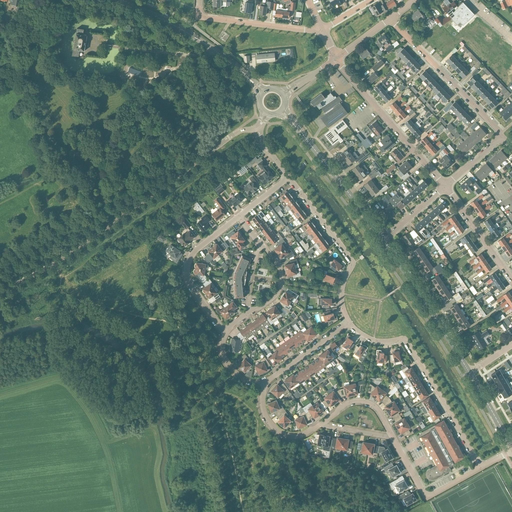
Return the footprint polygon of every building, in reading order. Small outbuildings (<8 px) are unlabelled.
[(10,0),(10,3),(10,4),(17,5),(16,8),(15,8),(14,12),(20,13),(22,0),(10,0)] [(341,2),(344,1),(343,0),(335,0),(330,3),(333,9),(341,4),(341,2)] [(392,0),(386,4),(388,8),(390,11),(397,6),(395,4),(393,0),(392,0)] [(260,6),(260,9),(259,14),(265,15),(266,7),(268,8),(272,9),(273,2),(267,1),(266,4),(263,3),(262,7),(260,6)] [(245,2),(244,12),(251,13),(252,3),(245,2)] [(283,9),(282,17),(289,18),(290,12),(290,10),(294,11),(295,3),(291,2),(291,7),(288,6),(288,9),(286,9),(283,9)] [(440,16),(435,20),(438,24),(440,27),(449,21),(451,19),(457,25),(460,22),(463,25),(474,15),(474,14),(473,15),(462,4),(463,3),(463,2),(462,3),(459,6),(457,7),(454,2),(451,4),(449,5),(448,4),(446,6),(446,5),(443,8),(445,12),(445,13),(447,16),(445,18),(443,19),(440,16)] [(275,16),(282,17),(283,9),(282,8),(279,8),(279,4),(274,3),(273,10),(276,10),(275,16)] [(383,12),(384,11),(387,10),(384,4),(381,6),(383,8),(381,10),(378,4),(372,7),(376,16),(383,12)] [(414,21),(421,16),(423,19),(425,17),(422,13),(421,14),(418,10),(415,12),(416,13),(411,16),(414,21)] [(84,30),(79,29),(77,28),(72,55),(79,57),(80,50),(84,51),(85,45),(86,42),(87,36),(83,35),(84,30)] [(387,45),(389,43),(387,40),(388,40),(384,35),(378,39),(380,41),(376,44),(380,48),(383,46),(382,44),(384,42),(387,45)] [(362,59),(368,55),(370,58),(373,56),(370,53),(366,48),(362,51),(361,51),(362,51),(359,53),(359,54),(362,59)] [(397,54),(398,54),(397,55),(398,57),(399,56),(402,59),(408,53),(403,48),(397,54)] [(506,67),(511,61),(511,51),(510,50),(499,61),(506,67)] [(412,57),(408,53),(402,59),(406,63),(412,57)] [(274,54),(257,55),(258,62),(270,61),(275,61),(274,54)] [(452,55),(449,57),(446,61),(450,65),(456,59),(452,55)] [(406,67),(408,65),(411,67),(416,62),(412,57),(406,63),(404,65),(406,67)] [(470,71),(469,73),(472,73),(481,64),(475,58),(473,60),(477,63),(469,70),(470,71)] [(456,59),(450,65),(454,69),(460,64),(456,59)] [(381,60),(372,68),(375,71),(384,64),(381,60)] [(421,66),(416,62),(411,67),(415,72),(421,66)] [(460,64),(454,69),(459,74),(465,68),(460,64)] [(465,68),(459,74),(463,78),(469,73),(465,68)] [(394,73),(391,70),(385,76),(387,79),(394,73)] [(371,75),(367,79),(371,83),(375,80),(378,77),(377,75),(378,74),(377,72),(376,72),(376,71),(375,72),(373,74),(371,75)] [(425,71),(421,74),(419,76),(423,81),(429,75),(425,71)] [(161,79),(165,85),(175,78),(171,72),(161,79)] [(433,79),(429,75),(423,81),(428,85),(433,79)] [(473,76),(470,78),(467,82),(471,86),(477,81),(473,76)] [(386,86),(384,84),(387,81),(385,79),(374,88),(378,93),(386,86)] [(433,79),(428,85),(432,90),(438,84),(433,79)] [(477,81),(471,86),(475,91),(481,85),(477,81)] [(378,93),(382,98),(387,94),(387,93),(385,91),(391,86),(391,85),(389,83),(386,86),(378,93)] [(442,88),(438,84),(432,90),(436,94),(442,88)] [(481,85),(475,91),(480,95),(485,90),(481,85)] [(386,102),(390,99),(391,98),(389,95),(395,90),(393,88),(387,93),(387,94),(382,98),(386,102)] [(436,94),(441,98),(446,93),(442,88),(436,94)] [(510,94),(505,88),(503,90),(501,92),(506,97),(510,94)] [(485,90),(480,95),(484,100),(490,94),(485,90)] [(321,93),(310,101),(311,102),(313,106),(314,107),(316,105),(317,105),(319,109),(321,107),(322,108),(321,108),(325,113),(325,112),(326,114),(321,118),(326,126),(328,128),(348,113),(341,103),(340,102),(341,101),(342,101),(339,96),(336,98),(335,99),(334,97),(331,93),(330,93),(330,94),(328,96),(325,98),(321,93)] [(451,97),(446,93),(441,98),(445,103),(451,97)] [(490,94),(484,100),(488,104),(494,98),(490,94)] [(420,105),(421,107),(423,105),(417,98),(413,102),(416,104),(417,103),(420,105)] [(494,98),(488,104),(493,109),(498,103),(494,98)] [(394,111),(398,115),(402,111),(400,109),(406,103),(404,101),(398,106),(398,107),(394,111)] [(390,106),(394,111),(398,107),(398,106),(394,102),(390,106)] [(455,102),(451,105),(449,107),(454,111),(459,106),(455,102)] [(402,120),(405,117),(406,116),(404,113),(410,108),(409,106),(402,111),(398,115),(402,120)] [(464,110),(459,106),(454,111),(458,116),(464,110)] [(511,115),(505,108),(499,113),(506,120),(511,115)] [(468,115),(464,110),(458,116),(462,120),(468,115)] [(405,124),(409,128),(414,124),(412,122),(418,116),(416,114),(405,124)] [(467,125),(469,123),(472,119),(468,115),(462,120),(467,125)] [(330,132),(328,134),(329,136),(327,138),(332,145),(339,141),(333,133),(345,123),(342,120),(340,122),(332,128),(329,131),(330,132)] [(370,136),(365,140),(361,143),(366,149),(370,146),(381,136),(379,134),(383,130),(375,122),(369,128),(375,135),(372,138),(370,136)] [(418,129),(413,133),(417,138),(422,133),(419,131),(426,125),(424,123),(418,129)] [(418,129),(414,124),(409,128),(413,133),(418,129)] [(474,132),(481,139),(486,135),(480,127),(474,132)] [(452,130),(450,132),(456,138),(460,135),(457,131),(455,133),(452,130)] [(431,132),(424,138),(420,141),(424,146),(429,142),(432,140),(430,137),(433,134),(431,132)] [(475,144),(481,139),(474,132),(469,137),(475,144)] [(388,151),(391,148),(395,144),(392,140),(391,141),(390,140),(391,139),(387,135),(380,141),(383,145),(379,149),(383,153),(387,149),(388,151)] [(475,144),(469,137),(463,142),(470,149),(475,144)] [(429,142),(424,146),(428,151),(433,146),(429,142)] [(464,154),(470,149),(463,142),(458,147),(464,154)] [(433,146),(428,151),(432,155),(437,151),(433,146)] [(438,161),(446,170),(451,165),(453,164),(450,160),(451,160),(451,158),(447,154),(451,151),(447,147),(443,149),(439,153),(443,157),(438,161)] [(340,154),(344,159),(351,154),(347,149),(340,154)] [(396,149),(392,152),(389,155),(397,163),(403,157),(396,149)] [(351,154),(344,159),(348,165),(355,160),(356,162),(358,161),(364,157),(362,154),(359,157),(354,151),(351,154)] [(495,156),(502,163),(507,158),(501,151),(495,156)] [(371,155),(369,153),(364,157),(358,161),(360,164),(371,155)] [(502,163),(495,156),(490,161),(496,168),(502,163)] [(255,157),(246,164),(248,167),(257,160),(255,157)] [(258,164),(262,169),(263,172),(262,171),(258,175),(258,176),(259,177),(264,184),(265,184),(266,184),(267,182),(267,181),(273,177),(268,170),(265,167),(267,165),(263,161),(258,164)] [(407,161),(403,164),(398,168),(404,175),(401,177),(404,180),(409,175),(407,173),(413,167),(407,161)] [(486,164),(480,169),(487,176),(489,174),(490,176),(494,173),(486,164)] [(365,169),(364,168),(363,166),(361,167),(359,165),(352,170),(356,175),(365,169)] [(387,174),(391,172),(396,167),(394,165),(388,170),(387,169),(385,171),(387,174)] [(244,166),(237,171),(240,175),(247,170),(246,169),(244,166)] [(367,175),(365,173),(368,170),(366,167),(364,168),(365,169),(356,175),(360,180),(367,175)] [(381,168),(376,172),(370,177),(372,179),(378,175),(379,177),(384,172),(381,168)] [(487,176),(480,169),(475,174),(481,181),(487,176)] [(249,194),(249,195),(254,191),(254,192),(258,189),(254,185),(257,183),(252,177),(249,179),(252,182),(244,188),(246,191),(246,192),(248,194),(249,194)] [(419,193),(424,189),(419,185),(417,187),(415,184),(414,184),(409,178),(407,179),(415,189),(419,193)] [(469,179),(460,186),(462,189),(463,189),(465,191),(467,190),(469,192),(470,193),(474,189),(471,186),(473,184),(469,179)] [(364,185),(368,191),(375,185),(371,180),(364,185)] [(419,185),(424,189),(428,185),(424,181),(419,185)] [(478,194),(484,189),(482,186),(481,187),(476,181),(474,183),(474,184),(479,189),(476,191),(478,194)] [(415,189),(413,191),(410,188),(407,185),(406,185),(404,182),(402,184),(410,193),(414,197),(419,193),(415,189)] [(220,183),(214,188),(219,195),(222,193),(219,189),(222,187),(223,187),(220,183)] [(375,185),(368,191),(372,196),(379,191),(375,185)] [(410,201),(414,197),(410,193),(408,195),(402,189),(399,186),(398,187),(406,197),(410,201)] [(283,201),(291,195),(289,193),(287,191),(280,197),(283,201)] [(238,204),(243,199),(238,193),(237,193),(235,194),(235,195),(235,196),(230,200),(230,199),(226,202),(230,207),(233,204),(235,207),(238,204)] [(398,193),(396,194),(405,205),(410,201),(406,197),(403,199),(398,193)] [(389,200),(390,202),(393,205),(395,203),(401,209),(405,205),(396,194),(393,197),(389,200)] [(283,201),(284,202),(281,203),(285,208),(287,206),(287,205),(294,200),(292,198),(293,197),(291,195),(283,201)] [(479,205),(479,204),(477,202),(484,197),(482,195),(470,203),(474,208),(479,205)] [(389,203),(390,202),(389,200),(386,197),(381,201),(386,208),(383,210),(387,215),(386,215),(389,219),(395,215),(391,209),(392,208),(389,203)] [(212,214),(217,221),(225,215),(221,210),(222,210),(225,207),(218,198),(215,201),(219,206),(216,208),(218,210),(212,214)] [(287,205),(287,206),(290,210),(298,204),(296,202),(295,202),(294,200),(287,205)] [(474,208),(478,213),(483,210),(483,209),(481,207),(487,202),(486,200),(479,204),(479,205),(474,208)] [(197,202),(195,204),(196,206),(199,210),(202,213),(204,211),(197,202)] [(441,211),(442,211),(446,207),(442,203),(437,207),(441,211)] [(484,212),(491,207),(493,205),(491,203),(483,209),(483,210),(478,213),(481,218),(486,215),(484,212)] [(298,204),(290,210),(293,214),(301,208),(299,206),(298,204)] [(437,207),(433,211),(437,215),(436,215),(442,222),(444,220),(439,214),(441,211),(437,207)] [(297,218),(304,212),(303,210),(302,210),(301,208),(293,214),(297,218)] [(255,223),(263,218),(265,216),(261,211),(258,213),(259,213),(252,219),(252,218),(252,219),(254,221),(253,221),(255,223)] [(432,219),(436,215),(437,215),(433,211),(428,215),(432,219)] [(304,212),(297,218),(295,220),(299,225),(301,223),(301,222),(307,217),(306,215),(306,214),(304,212)] [(493,224),(491,221),(498,216),(496,214),(484,222),(488,227),(493,224)] [(196,224),(203,232),(209,227),(207,225),(207,223),(210,220),(206,215),(201,218),(202,220),(196,224)] [(424,219),(428,223),(432,219),(428,215),(424,219)] [(443,226),(450,222),(452,224),(457,221),(453,216),(442,224),(443,226)] [(257,225),(259,227),(266,222),(263,218),(255,223),(257,226),(257,225)] [(186,229),(190,225),(186,219),(181,223),(186,229)] [(424,219),(419,222),(423,227),(428,223),(424,219)] [(493,224),(488,227),(491,232),(496,229),(494,226),(501,221),(499,219),(497,221),(496,221),(493,224)] [(260,230),(262,232),(269,226),(272,224),(268,220),(266,222),(259,227),(260,229),(260,230)] [(304,232),(306,230),(314,225),(312,222),(312,223),(310,220),(309,220),(310,221),(301,227),(304,232)] [(461,225),(457,221),(452,224),(445,229),(447,231),(453,226),(455,229),(461,225)] [(424,229),(423,227),(419,222),(414,227),(424,237),(426,236),(422,231),(424,229)] [(498,231),(500,229),(505,226),(503,224),(496,229),(491,232),(495,237),(500,234),(498,231)] [(315,227),(314,225),(306,230),(309,235),(316,229),(315,227)] [(464,230),(461,225),(455,229),(459,234),(464,230)] [(265,236),(273,230),(269,226),(262,232),(263,234),(264,234),(265,236)] [(318,231),(316,229),(309,235),(312,239),(320,233),(319,231),(318,231)] [(267,238),(268,240),(276,235),(273,230),(265,236),(267,238)] [(195,237),(190,231),(185,235),(184,234),(178,239),(178,241),(179,243),(181,243),(184,247),(190,242),(190,241),(195,237)] [(227,235),(229,238),(231,237),(234,242),(242,236),(241,235),(242,235),(242,234),(241,233),(241,232),(240,232),(239,231),(239,232),(238,231),(235,233),(234,232),(234,231),(233,231),(232,231),(232,232),(227,235)] [(276,235),(268,240),(270,243),(271,242),(272,245),(273,244),(276,241),(278,243),(283,239),(278,233),(276,235)] [(312,239),(316,243),(323,238),(321,236),(322,235),(320,233),(312,239)] [(420,244),(422,243),(424,242),(423,242),(425,241),(423,239),(422,240),(418,235),(416,237),(413,239),(408,233),(402,237),(408,246),(414,242),(416,244),(415,244),(416,244),(419,242),(420,244)] [(498,242),(501,246),(507,243),(506,243),(504,240),(511,235),(510,233),(498,242)] [(467,235),(462,238),(466,243),(471,240),(467,235)] [(240,250),(242,249),(245,246),(243,244),(242,243),(245,240),(244,240),(245,240),(245,239),(245,238),(245,237),(244,237),(243,236),(242,236),(234,242),(240,250)] [(316,243),(319,248),(327,242),(325,240),(323,238),(316,243)] [(501,246),(505,251),(510,248),(508,245),(511,241),(511,238),(506,243),(507,243),(501,246)] [(283,239),(278,243),(280,246),(274,249),(278,254),(285,248),(283,246),(286,243),(283,239)] [(474,245),(471,240),(466,243),(469,248),(474,245)] [(317,249),(316,250),(320,254),(322,252),(329,247),(330,247),(328,244),(327,242),(319,248),(317,249)] [(212,247),(218,255),(227,248),(223,243),(220,245),(221,246),(220,247),(217,244),(216,244),(215,244),(214,244),(213,245),(213,246),(212,246),(213,247),(212,247)] [(170,245),(168,248),(166,252),(169,253),(171,255),(170,258),(176,262),(181,256),(179,254),(180,251),(174,247),(173,247),(170,245)] [(448,256),(451,253),(449,250),(451,249),(449,245),(443,249),(448,256)] [(478,250),(474,245),(469,248),(473,253),(478,250)] [(208,254),(204,258),(208,263),(218,255),(212,247),(212,248),(212,247),(211,247),(210,247),(210,248),(209,248),(208,249),(208,250),(209,250),(208,251),(211,254),(209,255),(208,254)] [(419,247),(416,249),(412,252),(416,257),(423,252),(419,247)] [(293,253),(291,250),(287,251),(285,248),(278,254),(281,259),(286,255),(288,257),(293,253)] [(419,262),(426,258),(423,252),(416,257),(419,262)] [(474,262),(476,264),(484,259),(481,254),(473,259),(473,260),(469,262),(470,264),(474,262)] [(245,273),(251,260),(241,255),(234,272),(232,279),(234,298),(245,297),(243,282),(245,282),(247,274),(245,273)] [(426,258),(419,262),(423,267),(430,263),(426,258)] [(298,264),(297,259),(290,261),(291,264),(285,265),(286,271),(295,268),(295,265),(298,264)] [(331,265),(330,268),(335,272),(337,269),(339,271),(340,269),(341,269),(342,269),(343,269),(345,266),(344,265),(346,264),(343,261),(342,263),(341,263),(340,264),(334,259),(330,264),(331,265)] [(488,264),(484,259),(476,264),(472,267),(474,269),(481,265),(483,267),(488,264)] [(430,263),(423,267),(427,273),(433,268),(430,263)] [(486,272),(487,272),(492,269),(488,264),(483,267),(476,272),(478,274),(484,269),(486,272)] [(195,274),(199,275),(199,278),(201,281),(206,277),(205,276),(204,275),(205,270),(195,268),(195,269),(194,269),(194,270),(194,271),(194,272),(194,273),(195,273),(195,274)] [(301,276),(300,272),(296,272),(295,268),(286,271),(287,276),(294,275),(295,278),(301,276)] [(335,286),(336,283),(336,282),(336,281),(336,280),(335,280),(334,280),(335,278),(333,277),(334,274),(329,272),(328,272),(324,270),(323,273),(325,274),(323,280),(331,283),(330,284),(335,286)] [(494,273),(490,276),(482,281),(484,283),(491,279),(493,281),(498,278),(494,273)] [(438,276),(436,277),(431,280),(435,285),(442,281),(438,276)] [(203,289),(203,290),(203,291),(203,292),(204,293),(205,293),(205,294),(205,293),(206,293),(206,294),(214,288),(206,277),(201,281),(204,286),(205,285),(206,287),(203,289)] [(494,283),(496,286),(502,283),(498,278),(493,281),(483,289),(485,291),(494,283)] [(442,281),(435,285),(438,291),(445,286),(442,281)] [(496,286),(486,294),(489,298),(493,295),(492,293),(498,288),(500,291),(501,291),(505,288),(502,283),(496,286)] [(445,286),(438,291),(442,296),(448,291),(445,286)] [(206,294),(206,295),(206,296),(207,297),(207,298),(208,298),(209,298),(213,296),(214,297),(213,298),(215,300),(220,297),(214,288),(206,294)] [(283,296),(291,301),(293,298),(296,299),(299,296),(293,292),(292,295),(286,291),(283,296)] [(448,291),(442,296),(445,301),(452,297),(448,291)] [(504,298),(506,300),(507,300),(511,297),(508,292),(503,295),(503,296),(496,300),(498,302),(504,298)] [(467,296),(466,294),(461,297),(461,296),(455,300),(458,304),(463,300),(462,299),(467,296)] [(489,303),(490,302),(494,299),(492,297),(493,295),(489,298),(486,300),(486,301),(485,302),(484,304),(485,305),(489,303)] [(284,307),(289,310),(292,306),(289,304),(291,301),(283,296),(280,301),(286,304),(284,307)] [(318,305),(321,305),(323,305),(323,308),(329,308),(329,305),(330,305),(330,303),(332,303),(333,303),(333,302),(334,302),(334,301),(334,300),(334,297),(329,297),(329,299),(318,298),(318,305)] [(499,306),(495,309),(497,311),(502,308),(501,307),(508,303),(510,305),(511,304),(511,297),(507,300),(506,300),(499,306)] [(225,308),(230,316),(231,315),(231,316),(232,316),(233,315),(234,315),(234,314),(235,313),(234,313),(235,312),(233,310),(232,309),(234,308),(235,309),(237,307),(234,303),(236,302),(235,301),(234,300),(232,299),(231,301),(232,302),(229,305),(225,308)] [(457,304),(454,306),(450,308),(454,314),(460,309),(457,304)] [(511,304),(510,305),(503,310),(505,312),(511,307),(511,308),(511,304)] [(270,309),(276,317),(280,314),(282,317),(285,315),(281,309),(279,311),(275,306),(270,309)] [(216,311),(218,314),(219,314),(220,314),(221,314),(222,314),(225,319),(226,318),(226,319),(227,319),(228,319),(229,318),(230,317),(230,316),(225,308),(220,311),(219,309),(216,311)] [(276,317),(270,309),(266,312),(270,318),(267,320),(271,325),(274,323),(273,323),(278,319),(276,317)] [(460,309),(454,314),(457,319),(464,315),(460,309)] [(323,316),(325,322),(333,320),(333,321),(338,319),(337,316),(336,315),(335,315),(334,315),(332,315),(331,313),(330,311),(324,312),(325,315),(323,316)] [(304,312),(300,315),(305,322),(309,319),(304,312)] [(498,322),(505,318),(502,313),(495,316),(498,322)] [(258,318),(265,326),(267,325),(268,326),(270,325),(263,314),(258,318)] [(464,315),(457,319),(460,324),(467,320),(464,315)] [(254,321),(260,330),(262,328),(264,330),(266,328),(265,326),(258,318),(255,320),(254,321)] [(467,320),(460,324),(464,330),(471,325),(467,320)] [(249,325),(256,335),(258,333),(257,332),(260,330),(254,321),(252,322),(249,325)] [(244,328),(250,337),(253,335),(254,336),(256,335),(249,325),(246,327),(246,326),(244,328)] [(311,327),(307,330),(312,338),(317,334),(315,333),(318,331),(314,326),(312,327),(311,327)] [(244,338),(247,341),(249,340),(248,338),(250,337),(244,328),(242,329),(243,329),(240,331),(239,331),(240,332),(244,338)] [(307,330),(302,333),(307,340),(308,341),(312,338),(307,330)] [(302,333),(301,331),(295,335),(302,343),(307,340),(302,333)] [(479,332),(475,334),(471,336),(473,340),(472,340),(473,341),(473,340),(479,350),(481,348),(482,350),(484,348),(483,347),(489,343),(486,339),(490,335),(487,331),(481,335),(479,332)] [(230,350),(238,352),(240,340),(244,338),(240,332),(236,335),(238,337),(238,340),(232,339),(230,350)] [(296,347),(302,343),(295,335),(290,338),(296,347)] [(342,346),(347,349),(348,350),(349,348),(351,350),(354,344),(352,343),(353,341),(351,340),(352,339),(352,338),(352,337),(351,337),(348,335),(345,339),(346,340),(342,346)] [(291,351),(296,347),(290,338),(285,342),(291,351)] [(286,354),(291,351),(285,342),(280,346),(286,354)] [(335,342),(330,346),(333,351),(338,347),(335,343),(335,342)] [(352,352),(359,357),(358,359),(358,361),(361,363),(367,354),(367,353),(367,352),(366,352),(365,351),(368,347),(365,345),(364,345),(363,345),(363,346),(362,346),(360,345),(359,347),(356,346),(352,352)] [(281,358),(286,354),(280,346),(275,349),(276,351),(281,358)] [(390,355),(391,362),(394,361),(395,362),(401,361),(399,353),(400,353),(399,348),(396,349),(395,349),(395,350),(394,350),(394,351),(394,352),(392,352),(393,354),(390,355)] [(335,360),(328,350),(323,353),(330,363),(335,360)] [(386,362),(386,361),(387,356),(384,355),(384,353),(382,353),(382,352),(382,351),(381,351),(381,350),(380,350),(377,350),(376,355),(377,355),(377,363),(383,363),(383,362),(386,362)] [(282,359),(281,358),(276,351),(272,354),(278,362),(282,359)] [(273,365),(278,362),(272,354),(271,352),(266,356),(273,365)] [(330,363),(323,353),(319,356),(319,358),(320,357),(326,366),(330,363)] [(248,359),(245,354),(237,360),(239,359),(241,363),(238,366),(245,372),(251,365),(246,361),(248,359)] [(270,366),(271,365),(265,357),(260,361),(261,363),(255,366),(259,374),(267,371),(265,367),(269,364),(270,366)] [(320,357),(319,358),(314,361),(320,370),(326,366),(320,357)] [(309,365),(315,373),(320,370),(314,361),(309,365)] [(334,369),(336,371),(337,373),(343,368),(341,364),(337,367),(334,369)] [(304,368),(310,377),(315,373),(309,365),(304,368)] [(407,367),(403,369),(402,370),(406,377),(414,372),(411,367),(409,369),(407,367)] [(299,372),(305,381),(310,377),(304,368),(299,372)] [(499,371),(491,375),(493,380),(502,375),(499,371)] [(298,382),(300,384),(305,381),(299,372),(294,376),(298,382)] [(409,382),(417,377),(414,372),(406,377),(409,382)] [(289,378),(294,385),(298,382),(294,376),(293,374),(289,378)] [(502,375),(493,380),(496,384),(504,380),(502,375)] [(417,377),(409,382),(412,387),(420,381),(417,377)] [(289,378),(284,381),(290,389),(294,385),(289,378)] [(504,380),(496,384),(498,389),(507,384),(504,380)] [(420,381),(412,387),(415,391),(423,386),(420,381)] [(289,391),(283,383),(284,385),(280,388),(277,385),(271,391),(278,397),(282,393),(284,395),(289,391)] [(369,383),(368,393),(371,393),(371,394),(371,395),(372,396),(371,396),(374,398),(374,399),(375,399),(381,390),(377,386),(376,388),(369,383)] [(361,393),(363,384),(355,386),(355,384),(349,385),(352,397),(353,396),(356,395),(356,394),(357,394),(357,393),(358,393),(361,393)] [(507,384),(498,389),(501,393),(509,388),(507,384)] [(352,397),(349,385),(344,386),(344,388),(339,390),(342,397),(345,396),(346,396),(346,397),(348,396),(348,397),(351,396),(351,397),(352,397)] [(423,386),(415,391),(412,393),(415,397),(417,396),(426,391),(423,386)] [(511,393),(509,388),(501,393),(504,398),(505,398),(506,400),(511,396),(511,393)] [(333,391),(329,394),(336,404),(336,403),(339,401),(338,400),(339,400),(339,399),(340,398),(342,397),(339,390),(335,393),(333,391)] [(381,390),(375,399),(375,400),(375,399),(378,401),(379,401),(380,401),(381,401),(383,403),(389,398),(385,395),(386,393),(381,390)] [(426,391),(417,396),(420,400),(424,398),(428,395),(426,391)] [(336,404),(329,394),(324,398),(325,399),(322,402),(326,408),(330,405),(330,406),(331,405),(332,406),(335,404),(336,404)] [(430,397),(425,400),(421,402),(424,407),(432,402),(430,397)] [(389,398),(383,403),(386,406),(385,407),(386,408),(385,409),(387,411),(386,412),(387,412),(397,406),(394,401),(392,402),(389,398)] [(278,415),(285,410),(281,405),(279,407),(276,401),(268,404),(271,412),(275,411),(278,415)] [(326,408),(322,402),(318,404),(317,403),(313,406),(319,415),(320,415),(323,413),(322,412),(323,411),(323,410),(326,408)] [(432,402),(424,407),(427,411),(435,406),(432,402)] [(319,415),(313,406),(308,409),(309,411),(306,413),(309,418),(310,419),(314,417),(314,418),(315,417),(316,418),(319,416),(319,415)] [(397,406),(387,412),(387,413),(389,416),(390,415),(391,416),(392,416),(394,420),(400,416),(398,412),(400,411),(397,406)] [(435,406),(427,411),(430,416),(438,411),(435,406)] [(285,410),(278,415),(281,419),(278,422),(284,428),(291,421),(286,417),(288,415),(285,410)] [(305,421),(309,418),(306,413),(304,411),(300,414),(301,417),(295,420),(299,428),(307,425),(305,421)] [(441,416),(438,411),(430,416),(434,423),(440,420),(438,417),(441,416)] [(400,416),(394,420),(396,423),(395,424),(396,425),(395,425),(397,428),(397,429),(407,423),(404,418),(402,419),(400,416)] [(437,465),(429,469),(428,470),(427,471),(427,472),(426,473),(426,474),(426,475),(426,476),(427,477),(427,478),(428,478),(429,479),(429,480),(430,480),(431,480),(432,480),(433,480),(434,480),(435,480),(451,470),(450,468),(450,469),(448,466),(449,466),(449,465),(451,463),(452,465),(454,464),(453,462),(454,462),(455,462),(464,457),(444,420),(421,433),(423,436),(421,437),(437,465)] [(407,423),(397,429),(397,430),(398,430),(399,433),(400,432),(401,433),(402,433),(404,437),(410,433),(408,429),(410,428),(407,423)] [(330,451),(331,445),(332,440),(329,439),(329,436),(320,435),(319,435),(318,435),(318,439),(319,439),(318,444),(319,445),(318,449),(323,450),(326,451),(325,457),(329,458),(330,451)] [(332,438),(332,440),(331,445),(336,446),(335,448),(341,449),(343,437),(342,437),(342,438),(339,437),(339,438),(337,438),(337,439),(332,438)] [(348,441),(348,440),(347,439),(344,438),(343,437),(341,449),(347,450),(347,448),(352,449),(353,442),(348,441)] [(361,453),(367,453),(369,442),(368,442),(365,442),(364,442),(363,442),(363,443),(358,442),(357,450),(362,451),(361,453)] [(378,453),(379,446),(374,445),(374,444),(373,444),(373,443),(370,442),(369,442),(367,453),(372,454),(373,453),(378,453)] [(379,446),(378,453),(381,453),(382,453),(386,461),(389,460),(389,461),(392,459),(392,458),(391,454),(390,454),(390,453),(389,452),(387,449),(386,450),(384,447),(379,446)] [(386,463),(387,465),(381,469),(383,473),(386,471),(387,474),(390,472),(392,477),(401,472),(396,465),(394,466),(392,463),(389,464),(388,462),(386,463)] [(398,479),(389,484),(392,490),(396,488),(399,493),(404,489),(405,489),(406,489),(406,488),(408,487),(405,482),(406,482),(405,482),(404,480),(401,482),(398,478),(398,479)] [(398,496),(401,501),(404,499),(407,505),(408,504),(408,505),(412,504),(411,503),(416,500),(416,499),(417,499),(414,495),(414,496),(413,494),(410,495),(408,491),(398,496)]
